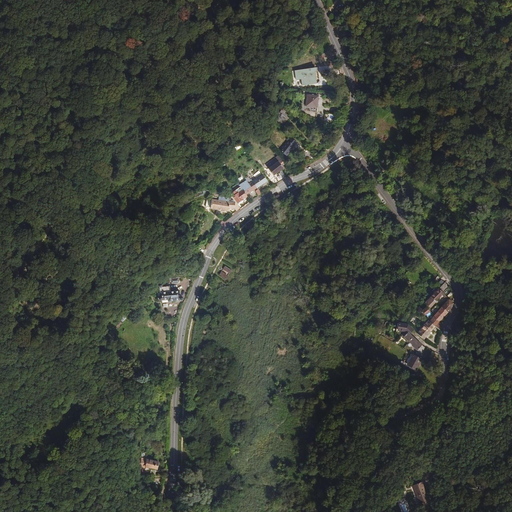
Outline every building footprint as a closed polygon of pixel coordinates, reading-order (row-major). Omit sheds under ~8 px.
[(317,85),(314,72),(301,75),(303,87),(317,85)] [(273,92),(275,105),(282,105),(282,92),(273,92)] [(309,113),(322,114),(322,108),(319,108),(320,98),(310,97),(309,113)] [(285,114),(281,112),(275,121),(279,124),(281,121),(283,122),(286,118),(284,116),(285,114)] [(294,139),(288,135),(278,148),(284,152),(294,139)] [(294,151),(290,147),(285,154),(290,157),(294,151)] [(273,175),(286,164),(283,159),(279,163),(274,157),(265,164),(273,175)] [(252,178),(247,182),(251,188),(252,189),(262,181),(256,172),(251,176),(252,178)] [(272,185),(282,177),(278,173),(268,180),(272,185)] [(237,185),(235,186),(236,188),(241,195),(251,188),(247,182),(245,179),(237,185)] [(204,190),(200,185),(185,196),(189,201),(204,190)] [(238,199),(242,196),(241,195),(236,188),(228,194),(230,196),(228,198),(234,205),(239,202),(238,199)] [(231,214),(233,218),(237,213),(232,205),(225,205),(225,202),(217,201),(217,203),(201,200),(200,210),(205,211),(205,213),(225,216),(225,214),(231,214)] [(192,248),(198,252),(203,244),(197,240),(192,248)] [(172,290),(171,286),(163,286),(163,283),(159,283),(159,291),(157,291),(157,299),(167,299),(167,301),(183,301),(184,301),(184,300),(184,299),(184,298),(184,297),(183,297),(182,297),(182,290),(172,290)] [(428,305),(429,306),(430,307),(425,312),(424,310),(420,313),(419,312),(417,313),(419,315),(416,317),(422,323),(426,320),(431,316),(429,314),(445,299),(446,297),(453,291),(448,286),(428,305)] [(412,339),(421,348),(424,345),(423,344),(435,333),(438,337),(443,333),(440,329),(453,318),(456,312),(452,307),(446,310),(428,328),(427,327),(412,339)] [(118,316),(116,312),(106,317),(109,321),(118,316)] [(409,335),(403,330),(400,336),(403,340),(409,335)] [(404,346),(408,349),(407,351),(410,353),(407,356),(410,359),(412,357),(417,351),(407,343),(403,340),(400,343),(404,346)] [(410,362),(406,359),(400,368),(404,371),(410,362)] [(431,366),(423,361),(420,367),(424,370),(424,369),(428,371),(431,366)] [(152,444),(151,455),(159,456),(159,455),(166,455),(166,449),(161,448),(161,444),(152,444)] [(148,460),(146,469),(157,472),(160,463),(148,460)] [(413,487),(421,504),(430,501),(422,483),(413,487)]
